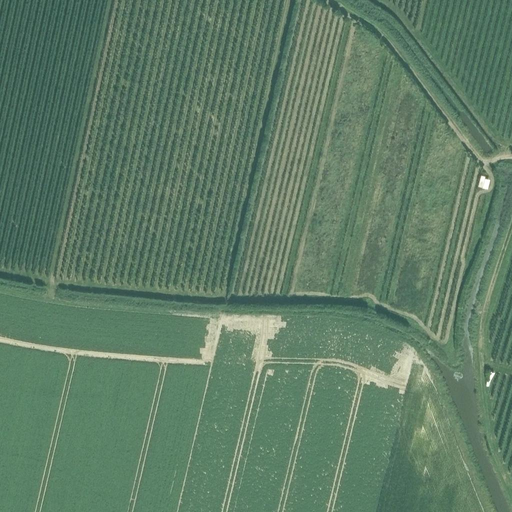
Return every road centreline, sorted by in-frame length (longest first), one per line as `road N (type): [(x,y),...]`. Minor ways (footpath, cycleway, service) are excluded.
road 1 (track): [(110,0),(45,297)]
road 2 (track): [(511,158),(479,157),(383,32),(334,0)]
